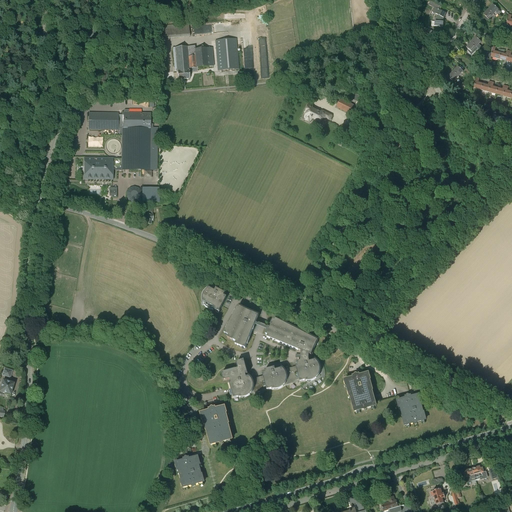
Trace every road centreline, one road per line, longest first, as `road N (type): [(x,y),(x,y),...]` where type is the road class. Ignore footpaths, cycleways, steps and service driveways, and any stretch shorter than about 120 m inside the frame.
road 1 (track): [(380,15),(395,122),(300,311)]
road 2 (unclassified): [(12,511),(27,409),(24,286),(36,200)]
road 3 (primary): [(235,511),(511,427)]
road 4 (unclassified): [(264,511),(511,436)]
road 5 (unclassified): [(259,290),(153,237),(36,200)]
road 6 (track): [(511,171),(354,339)]
road 7 (residential): [(511,152),(433,84),(474,0)]
road 8 (track): [(395,122),(416,271)]
